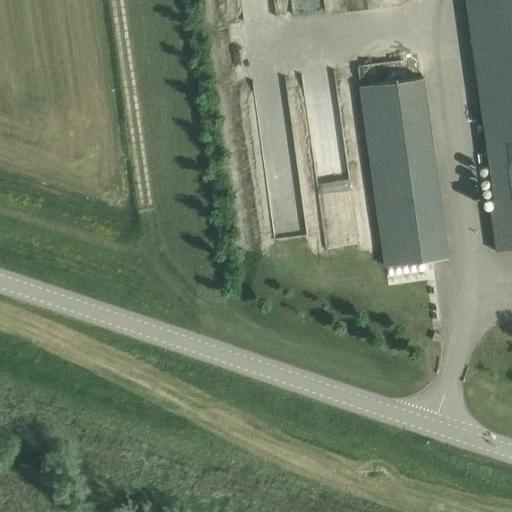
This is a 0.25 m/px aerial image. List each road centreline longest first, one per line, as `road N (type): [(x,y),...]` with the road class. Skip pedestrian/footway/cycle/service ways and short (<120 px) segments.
road 1 (unclassified): [(511,451),(0,282)]
road 2 (track): [(146,205),(118,0)]
